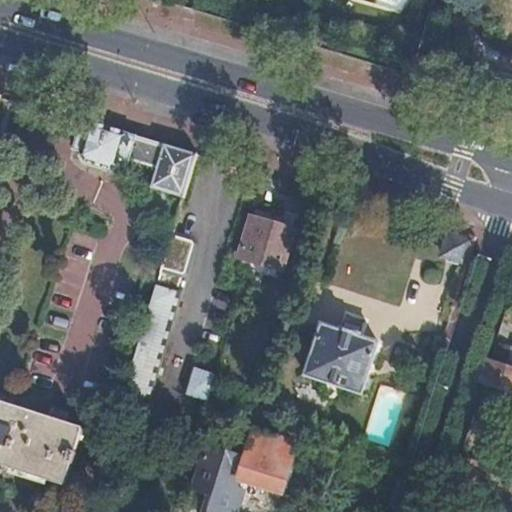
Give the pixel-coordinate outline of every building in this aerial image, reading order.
[(445,84),(451,63),(417,54),(411,74),(421,77),(445,84)] [(511,77),(473,66),(466,90),(511,103),(511,77)] [(167,144),(82,119),(74,146),(83,148),(82,152),(86,160),(109,166),(116,163),(117,159),(126,162),(128,157),(157,167),(152,184),(185,195),(198,153),(167,144)] [(199,235),(203,205),(191,204),(186,233),(199,235)] [(231,204),(222,233),(233,237),(241,207),(231,204)] [(294,229),(252,216),(240,256),(281,269),(294,229)] [(192,236),(174,231),(163,267),(183,273),(187,270),(195,241),(192,236)] [(452,235),(448,239),(445,250),(447,253),(457,256),(461,254),(465,242),(463,239),(452,235)] [(184,287),(159,280),(125,395),(150,402),(174,322),(178,323),(186,299),(181,297),(184,287)] [(340,330),(321,324),(313,351),(305,348),(299,365),(293,369),(291,377),(294,384),(301,385),(306,383),(355,399),(358,404),(365,407),(372,402),(373,396),(369,389),(364,388),(378,342),(360,337),(361,333),(341,326),(340,330)] [(511,364),(489,357),(483,378),(511,387),(511,364)] [(214,372),(196,366),(188,393),(206,398),(214,372)] [(0,464),(63,485),(81,428),(0,400),(0,464)] [(392,445),(400,406),(377,401),(369,440),(392,445)] [(476,420),(471,434),(494,443),(499,429),(476,420)] [(217,495),(212,510),(211,511),(242,511),(248,493),(280,503),(295,456),(287,454),(291,439),(255,428),(246,457),(212,447),(198,489),(217,495)] [(482,462),(458,455),(452,474),(475,482),(482,462)] [(194,504),(212,510),(217,495),(198,489),(194,504)]
